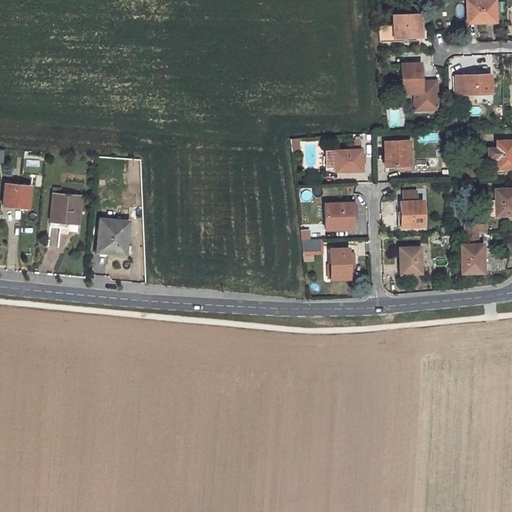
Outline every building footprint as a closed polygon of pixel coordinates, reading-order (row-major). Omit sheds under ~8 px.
[(489,22),(488,19),(495,19),(493,0),(482,0),(465,1),(466,22),(475,21),(475,23),(489,22)] [(391,26),(378,27),(379,42),(416,40),(415,38),(421,38),(420,14),(391,15),(391,26)] [(388,52),(380,53),(381,64),(389,63),(388,52)] [(421,81),(420,63),(400,63),(401,94),(413,93),(414,106),(436,105),(436,80),(424,81),(424,84),(421,84),(421,81)] [(490,93),(489,74),(454,75),(455,94),(490,93)] [(455,120),(446,120),(446,129),(456,129),(455,120)] [(291,151),(300,151),(300,139),(291,138),(291,151)] [(408,140),(384,141),(385,165),(388,165),(409,165),(408,140)] [(495,148),(487,148),(488,168),(511,167),(511,140),(495,141),(495,148)] [(360,149),(324,151),(325,167),(333,167),(333,170),(343,170),(343,171),(360,171),(360,149)] [(26,159),(25,165),(38,167),(39,161),(26,159)] [(11,204),(11,206),(15,206),(20,207),(20,205),(28,206),(29,187),(4,184),(3,203),(11,204)] [(494,193),(494,200),(485,201),(486,217),(511,215),(511,188),(494,189),(494,193)] [(59,196),(60,189),(52,189),(50,220),(59,221),(59,226),(68,227),(67,232),(77,233),(80,198),(59,196)] [(416,190),(402,191),(403,201),(400,201),(401,227),(423,225),(422,200),(416,200),(416,190)] [(351,203),(323,204),(324,230),(352,228),(351,203)] [(99,219),(96,249),(109,251),(108,253),(124,254),(127,222),(99,219)] [(476,226),(476,234),(477,234),(484,234),(484,225),(476,226)] [(463,226),(464,234),(476,234),(476,226),(463,226)] [(315,229),(304,230),(305,239),(315,239),(315,229)] [(476,234),(464,234),(464,245),(459,245),(461,273),(482,273),(482,264),(483,264),(483,251),(479,251),(479,244),(478,244),(477,234),(476,234)] [(305,239),(300,239),(301,251),(319,250),(319,239),(315,239),(305,239)] [(419,247),(403,247),(403,252),(397,253),(398,273),(420,272),(419,247)] [(347,249),(328,249),(330,279),(348,279),(347,249)]
